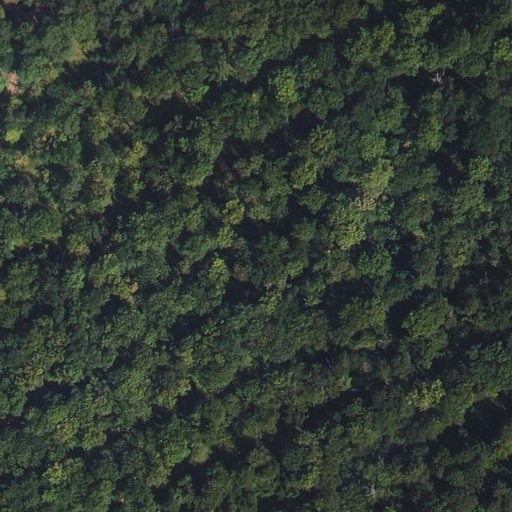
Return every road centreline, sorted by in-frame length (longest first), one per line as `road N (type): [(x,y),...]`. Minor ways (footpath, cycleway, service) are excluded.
road 1 (track): [(0,335),(511,232)]
road 2 (unknown): [(0,160),(52,2)]
